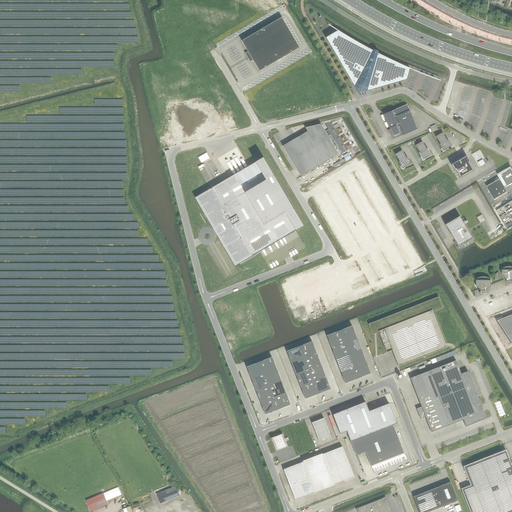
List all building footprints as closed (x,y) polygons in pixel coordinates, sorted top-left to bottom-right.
[(246,53),(249,58),(251,62),(253,61),(259,71),(299,48),(298,47),(282,19),(282,17),(267,26),(241,41),(248,52),(246,53)] [(337,31),(336,31),(325,38),(354,87),(359,94),(366,92),(407,80),(409,70),(410,69),(401,65),(392,61),(380,55),(378,54),(378,52),(373,50),(373,51),(370,50),(365,47),(353,41),(346,37),(342,34),(337,31)] [(440,81),(410,69),(409,70),(440,82),(440,81)] [(389,112),(383,115),(387,124),(388,124),(390,129),(387,130),(393,140),(418,129),(408,107),(407,105),(389,112)] [(305,162),(310,171),(339,154),(326,132),(325,133),(320,124),(312,126),(305,128),(307,132),(282,146),(295,168),(305,162)] [(447,140),(442,133),(435,137),(440,144),(439,144),(443,151),(452,146),(447,139),(447,140)] [(415,146),(419,153),(418,153),(423,160),(431,155),(427,148),(426,148),(422,141),(415,146)] [(398,162),(402,169),(411,164),(407,157),(406,157),(402,150),(395,154),(399,161),(398,162)] [(201,163),(210,159),(207,154),(199,157),(201,163)] [(460,178),(474,171),(469,164),(470,163),(466,156),(451,165),(455,172),(456,171),(460,178)] [(263,158),(200,195),(219,227),(221,226),(224,231),(222,232),(240,263),(303,226),(263,158)] [(305,162),(295,168),(300,177),(310,171),(305,162)] [(486,187),(494,200),(507,192),(505,188),(511,183),(511,169),(510,167),(497,175),(500,179),(486,187)] [(511,200),(496,211),(500,217),(506,213),(510,219),(511,217),(511,200)] [(459,216),(445,225),(458,247),(472,238),(459,216)] [(502,275),(507,279),(507,280),(507,283),(511,283),(511,266),(511,267),(510,267),(509,267),(507,267),(506,267),(505,268),(504,268),(503,269),(502,269),(502,275)] [(475,285),(479,290),(480,290),(480,294),(486,294),(486,290),(490,286),(490,280),(491,280),(490,279),(489,279),(488,278),(487,278),(486,277),(485,277),(484,277),(483,277),(481,277),(480,277),(479,278),(477,278),(476,279),(475,280),(475,285)] [(447,348),(432,311),(443,308),(438,297),(368,324),(372,335),(375,334),(379,332),(386,352),(392,350),(398,366),(447,348)] [(511,316),(511,314),(497,320),(504,330),(511,327),(511,326),(511,316)] [(352,326),(339,331),(344,343),(357,338),(352,326)] [(327,336),(331,348),(344,343),(339,331),(327,336)] [(357,338),(344,343),(349,355),(361,350),(357,338)] [(312,341),(299,346),(304,358),(317,353),(312,341)] [(331,348),(336,359),(349,355),(344,343),(331,348)] [(299,346),(286,351),(291,363),(304,358),(299,346)] [(361,350),(349,355),(353,366),(366,361),(361,350)] [(304,358),(308,370),(321,365),(317,353),(304,358)] [(336,359),(340,371),(353,366),(349,355),(336,359)] [(272,357),(259,362),(264,374),(276,369),(272,357)] [(291,363),(296,375),(308,370),(304,358),(291,363)] [(410,378),(425,417),(431,432),(463,420),(466,426),(465,426),(466,427),(486,418),(482,408),(468,371),(467,371),(461,374),(456,360),(410,378)] [(353,366),(358,378),(370,373),(366,361),(353,366)] [(259,362),(246,367),(251,379),(264,374),(259,362)] [(321,365),(308,370),(313,382),(326,377),(321,365)] [(340,371),(345,383),(358,378),(353,366),(340,371)] [(276,369),(264,374),(268,386),(281,381),(276,369)] [(308,370),(296,375),(300,387),(313,382),(308,370)] [(264,374),(251,379),(256,391),(268,386),(264,374)] [(326,377),(313,382),(318,394),(330,389),(326,377)] [(281,381),(268,386),(273,398),(286,393),(281,381)] [(313,382),(300,387),(305,399),(318,394),(313,382)] [(268,386),(256,391),(260,403),(273,398),(268,386)] [(286,393),(273,398),(278,410),(290,405),(286,393)] [(273,398),(260,403),(265,415),(278,410),(273,398)] [(500,401),(494,403),(500,417),(505,415),(500,401)] [(393,425),(397,423),(389,403),(369,411),(365,402),(332,415),(340,434),(346,431),(350,441),(350,442),(351,441),(356,456),(365,452),(371,466),(390,459),(404,453),(393,425)] [(331,437),(324,418),(312,423),(319,441),(331,437)] [(306,429),(289,436),(297,455),(314,448),(306,429)] [(287,447),(282,434),(275,437),(275,436),(271,438),(272,442),(273,442),(276,451),(287,447)] [(332,450),(338,466),(348,462),(342,447),(332,450)] [(322,454),(328,469),(338,466),(332,450),(323,454),(322,454)] [(463,466),(470,485),(461,489),(470,511),(511,511),(511,466),(505,450),(463,466)] [(322,453),(312,457),(319,473),(328,469),(322,454),(323,454),(322,453)] [(309,477),(319,473),(312,457),(302,461),(303,462),(309,477)] [(299,481),(309,477),(303,462),(293,466),(299,481)] [(338,466),(344,481),(354,477),(348,462),(338,466)] [(289,485),(299,481),(293,466),(283,469),(289,485)] [(328,469),(334,485),(344,481),(338,466),(328,469)] [(328,469),(319,473),(325,489),(335,485),(334,485),(328,469)] [(309,477),(315,492),(315,493),(325,489),(319,473),(309,477)] [(305,496),(315,492),(309,477),(299,481),(305,496)] [(299,481),(289,485),(295,500),(305,496),(299,481)] [(419,511),(428,511),(458,501),(450,482),(413,496),(419,511)] [(175,486),(156,494),(160,504),(179,496),(177,489),(175,486)] [(103,493),(86,501),(90,510),(107,503),(103,493)] [(391,511),(385,497),(356,509),(356,511),(391,511)]
